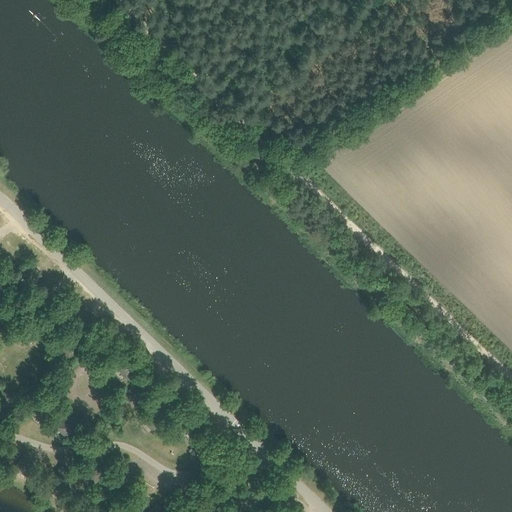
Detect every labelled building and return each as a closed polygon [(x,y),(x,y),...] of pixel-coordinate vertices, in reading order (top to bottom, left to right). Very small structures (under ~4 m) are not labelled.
[(32,264),(21,274),(31,285),(42,275),(32,264)] [(77,297),(66,307),(77,317),(87,307),(77,297)] [(46,331),(36,319),(24,330),(35,341),(46,331)] [(69,337),(59,348),(69,358),(80,348),(69,337)] [(127,357),(116,367),(126,377),(137,368),(127,357)] [(138,380),(128,390),(139,401),(149,390),(138,380)] [(2,389),(0,392),(0,407),(6,411),(15,398),(2,389)] [(42,399),(31,411),(43,421),(54,409),(42,399)] [(154,410),(144,421),(154,431),(164,420),(154,410)] [(66,414),(55,425),(67,437),(78,426),(66,414)] [(192,416),(182,426),(192,436),(202,426),(192,416)] [(201,443),(191,453),(202,463),(212,453),(201,443)] [(0,447),(0,466),(0,467),(9,454),(0,447)] [(24,453),(15,466),(27,475),(36,462),(24,453)] [(124,460),(114,473),(127,483),(136,470),(124,460)] [(83,473),(83,474),(95,484),(105,472),(93,461),(85,471),(83,473)] [(61,464),(52,477),(65,486),(74,473),(61,464)] [(163,511),(167,509),(159,500),(146,511),(163,511)]
